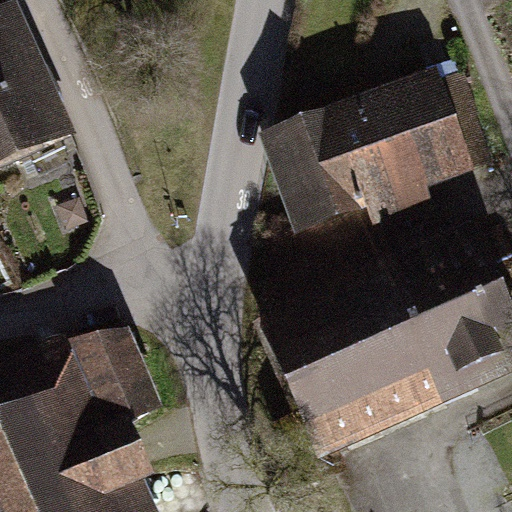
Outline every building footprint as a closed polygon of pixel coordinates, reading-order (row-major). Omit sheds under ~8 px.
[(0,162),(58,135),(5,20),(0,22),(0,162)] [(275,142),(306,228),(489,162),(473,118),(477,117),(462,75),(275,142)] [(285,436),(302,486),(334,470),(327,455),(331,453),(325,439),(511,355),(511,344),(487,290),(511,279),(511,274),(493,233),(415,269),(405,239),(382,246),(377,234),(278,277),(271,334),(311,427),(285,436)] [(85,361),(122,433),(155,410),(126,343),(83,351),(85,361)] [(29,363),(0,375),(0,511),(94,511),(86,494),(140,472),(122,433),(69,452),(29,363)]
